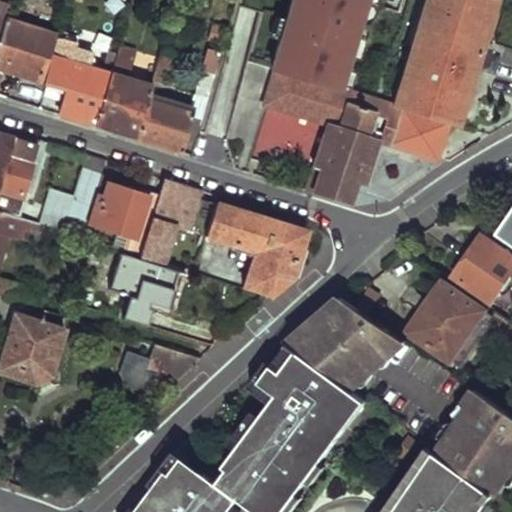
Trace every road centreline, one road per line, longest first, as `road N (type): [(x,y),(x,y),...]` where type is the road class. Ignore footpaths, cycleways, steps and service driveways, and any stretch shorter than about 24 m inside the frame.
road 1 (residential): [(70,511),(369,244)]
road 2 (residential): [(369,244),(331,213),(0,109)]
road 3 (residential): [(369,244),(511,145)]
